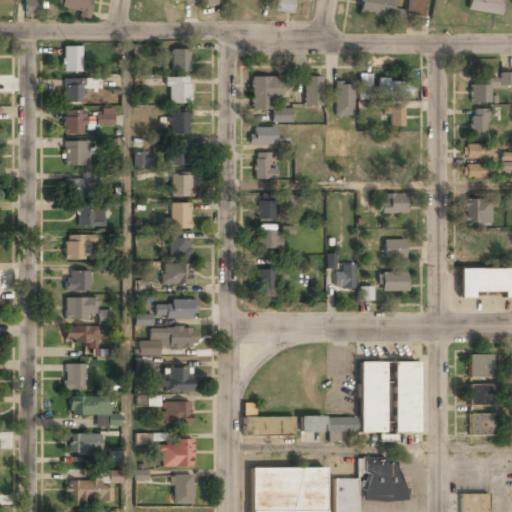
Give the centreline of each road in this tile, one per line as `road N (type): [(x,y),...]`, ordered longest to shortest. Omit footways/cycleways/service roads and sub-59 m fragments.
road 1 (residential): [(511,47),(0,32)]
road 2 (residential): [(29,32),(28,511)]
road 3 (residential): [(232,33),(227,511)]
road 4 (residential): [(439,49),(437,511)]
road 5 (residential): [(511,326),(230,328)]
